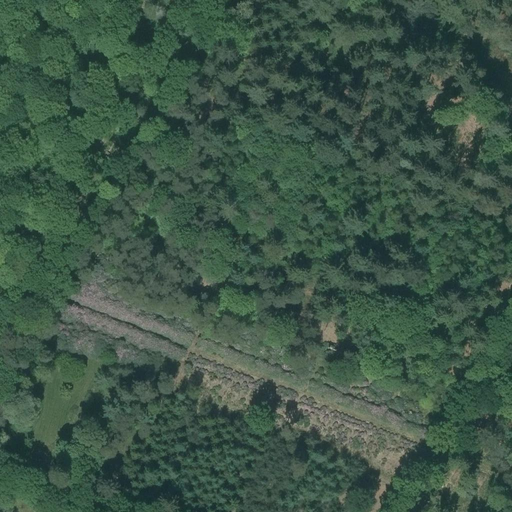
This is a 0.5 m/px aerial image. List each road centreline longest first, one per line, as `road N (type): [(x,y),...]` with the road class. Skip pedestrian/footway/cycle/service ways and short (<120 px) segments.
road 1 (unclassified): [(67,302),(441,451)]
road 2 (unclassified): [(444,445),(511,322)]
